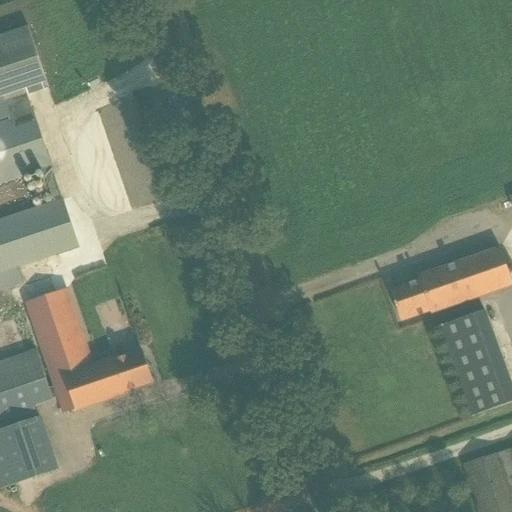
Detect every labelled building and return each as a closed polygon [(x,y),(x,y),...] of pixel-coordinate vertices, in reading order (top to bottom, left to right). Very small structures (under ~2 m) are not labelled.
[(0,184),(33,173),(43,170),(54,204),(0,221),(0,291),(24,284),(18,268),(79,247),(63,201),(62,201),(51,167),(52,167),(34,114),(33,114),(27,96),(49,89),(28,27),(0,36),(0,184)] [(511,284),(500,250),(438,271),(419,277),(420,281),(391,291),(402,322),(431,312),(431,314),(450,307),(511,286),(511,284)] [(42,350),(54,387),(58,398),(64,414),(76,410),(77,411),(125,395),(124,392),(153,382),(142,352),(114,362),(113,360),(92,367),(66,290),(26,304),(42,350)] [(511,383),(486,310),(438,328),(470,419),(511,404),(511,383)] [(14,487),(56,472),(35,415),(37,414),(34,406),(58,398),(54,387),(49,389),(35,350),(0,362),(0,489),(1,491),(14,487)] [(511,511),(511,450),(463,465),(477,511),(511,511)]
